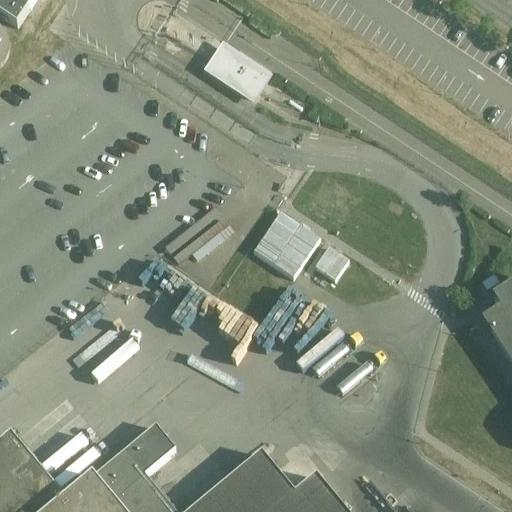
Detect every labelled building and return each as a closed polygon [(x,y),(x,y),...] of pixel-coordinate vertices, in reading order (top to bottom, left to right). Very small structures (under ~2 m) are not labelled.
[(7,0),(29,14),(38,0),(7,0)] [(7,39),(2,31),(0,29),(0,69),(4,66),(8,58),(10,48),(7,39)] [(210,75),(253,103),(267,82),(224,53),(210,75)] [(322,247),(306,275),(328,288),(345,260),(322,247)] [(144,266),(102,299),(109,308),(151,275),(144,266)] [(493,277),(481,285),(486,293),(498,285),(493,277)] [(491,319),(482,325),(511,370),(511,287),(506,292),(493,301),(497,307),(501,313),(491,319)] [(171,511),(145,481),(177,455),(157,431),(94,484),(116,511),(171,511)] [(343,511),(319,483),(335,469),(314,445),(309,449),(300,438),(293,444),(303,455),(278,477),(262,458),(197,511),(343,511)] [(0,448),(0,511),(116,511),(94,484),(67,506),(56,492),(44,478),(31,462),(18,446),(12,439),(0,448)] [(243,447),(233,463),(243,470),(253,454),(243,447)] [(381,457),(363,473),(399,511),(402,511),(418,497),(381,457)]
